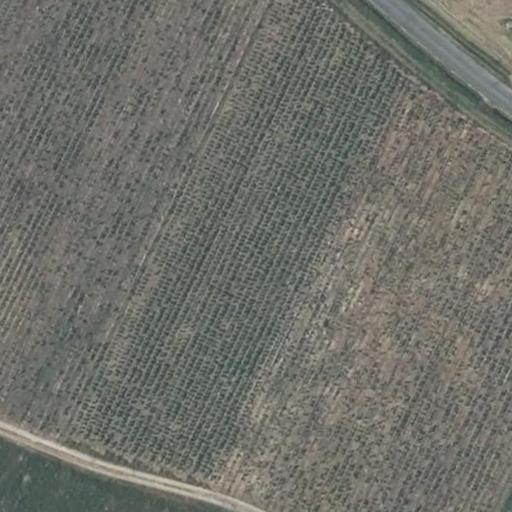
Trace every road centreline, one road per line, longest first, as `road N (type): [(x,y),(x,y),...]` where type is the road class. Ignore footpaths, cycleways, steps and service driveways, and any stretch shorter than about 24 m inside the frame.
road 1 (track): [(0,428),(243,511)]
road 2 (residential): [(389,0),(511,102)]
